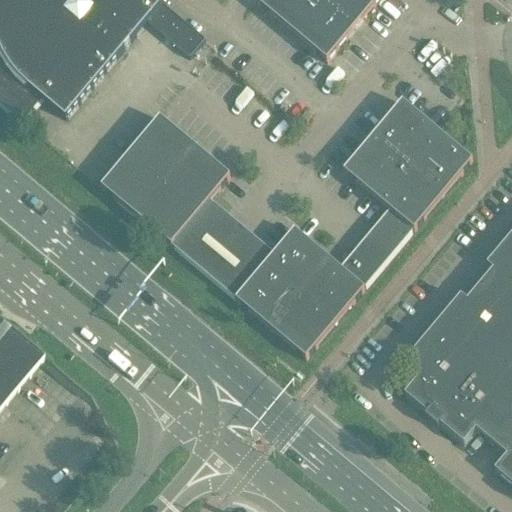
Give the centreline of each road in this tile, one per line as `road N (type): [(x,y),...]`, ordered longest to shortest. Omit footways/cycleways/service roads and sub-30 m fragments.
road 1 (tertiary): [(247,389),(0,185)]
road 2 (tertiary): [(0,260),(187,421)]
road 3 (tertiary): [(392,511),(247,389)]
road 4 (unclassified): [(343,118),(201,0)]
road 5 (unclassified): [(250,226),(343,118)]
road 6 (unclassified): [(434,11),(343,118)]
road 7 (unclassified): [(187,421),(105,511)]
